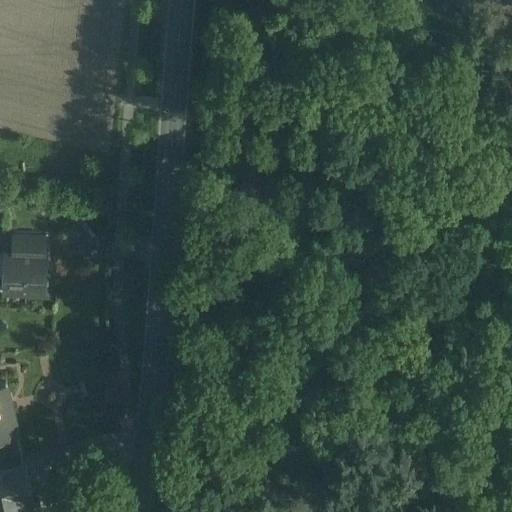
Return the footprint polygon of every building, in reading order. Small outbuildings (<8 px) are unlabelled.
[(46,236),(15,235),(14,251),(45,252),(46,236)] [(14,251),(7,250),(7,255),(6,279),(5,291),(45,292),(47,252),(45,252),(14,251)] [(6,382),(0,382),(0,435),(16,432),(18,432),(10,400),(6,382)] [(16,432),(0,435),(0,468),(24,463),(16,432)] [(0,468),(0,503),(32,496),(33,496),(25,463),(24,463),(0,468)] [(36,511),(32,496),(0,503),(0,511),(36,511)]
